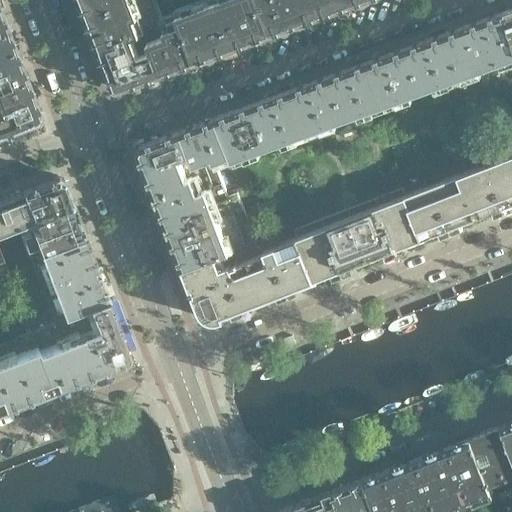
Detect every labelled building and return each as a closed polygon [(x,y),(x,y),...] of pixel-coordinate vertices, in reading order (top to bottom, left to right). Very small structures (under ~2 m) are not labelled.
[(165,29),(153,0),(81,0),(100,47),(114,85),(119,88),(179,66),(165,29)] [(233,46),(215,0),(213,0),(177,14),(178,18),(169,21),(171,26),(165,29),(179,66),(195,60),(233,46)] [(286,26),(276,0),(215,0),(233,46),(286,26)] [(318,14),(313,0),(276,0),(286,26),(318,14)] [(351,2),(350,0),(313,0),(318,14),(351,2)] [(511,6),(502,11),(511,37),(511,6)] [(39,113),(20,61),(7,27),(0,8),(0,132),(16,126),(36,119),(37,119),(40,113),(39,113)] [(511,55),(511,37),(502,11),(445,31),(461,75),(511,55)] [(461,75),(445,31),(426,38),(442,82),(461,75)] [(442,82),(426,38),(407,45),(423,89),(442,82)] [(423,89),(407,45),(388,52),(404,96),(423,89)] [(404,96),(388,52),(369,60),(385,103),(404,96)] [(385,103),(369,60),(350,67),(366,110),(385,103)] [(366,110),(350,67),(331,74),(347,117),(366,110)] [(347,117),(331,74),(312,81),(327,124),(347,117)] [(327,124),(312,81),(292,88),(308,131),(327,124)] [(308,131),(292,88),(273,95),(289,138),(308,131)] [(289,138),(273,95),(254,102),(270,145),(289,138)] [(270,145),(254,102),(235,109),(251,152),(270,145)] [(259,173),(251,152),(235,109),(216,116),(230,154),(240,180),(259,173)] [(230,154),(216,116),(182,129),(193,161),(213,153),(215,160),(230,154)] [(229,196),(215,160),(213,153),(193,161),(182,129),(141,144),(141,143),(138,149),(138,150),(166,221),(229,196)] [(511,152),(406,193),(422,236),(511,201),(511,152)] [(72,202),(63,177),(57,175),(21,188),(32,217),(72,202)] [(425,242),(422,236),(406,193),(403,186),(348,207),(370,263),(386,257),(383,251),(396,246),(398,252),(425,242)] [(0,228),(22,221),(22,222),(27,220),(27,219),(32,217),(21,188),(0,196),(0,228)] [(246,242),(229,196),(166,221),(183,267),(246,242)] [(84,234),(78,218),(72,202),(32,217),(27,219),(27,220),(30,226),(18,230),(27,254),(28,254),(29,255),(84,234)] [(370,263),(348,207),(294,228),(297,236),(316,284),(342,274),(340,268),(352,263),(354,269),(370,263)] [(96,265),(84,234),(29,255),(40,286),(96,265)] [(316,284),(297,236),(260,250),(256,239),(246,242),(183,267),(199,309),(201,311),(202,313),(203,315),(204,315),(207,317),(209,319),(211,319),(214,320),(217,319),(220,319),(224,317),(225,317),(226,319),(316,284)] [(46,301),(102,280),(96,265),(40,286),(46,301)] [(52,317),(73,309),(108,296),(102,280),(46,301),(52,317)] [(129,351),(108,296),(73,309),(97,369),(127,358),(129,352),(129,351)] [(97,369),(73,309),(52,317),(54,321),(57,331),(63,329),(82,375),(97,369)] [(82,375),(63,329),(57,331),(54,321),(45,325),(67,381),(82,375)] [(67,381),(45,325),(19,335),(41,391),(67,381)] [(41,391),(19,335),(0,341),(0,363),(15,401),(41,391)] [(0,406),(15,401),(0,363),(0,406)] [(511,420),(503,424),(502,423),(501,424),(511,451),(511,420)] [(511,511),(511,451),(501,424),(499,425),(500,425),(495,427),(494,427),(471,435),(490,484),(500,511),(511,511)] [(490,484),(471,435),(454,442),(472,490),(490,484)] [(472,490),(454,442),(437,449),(460,509),(468,505),(464,494),(472,490)] [(460,509),(437,449),(419,455),(438,504),(446,500),(451,511),(460,509)] [(438,504),(419,455),(402,462),(421,511),(431,511),(429,507),(438,504)] [(421,511),(402,462),(384,469),(401,511),(421,511)] [(401,511),(384,469),(367,476),(381,511),(401,511)] [(381,511),(367,476),(350,482),(361,511),(381,511)] [(361,511),(350,482),(332,489),(341,511),(361,511)] [(341,511),(332,489),(314,496),(319,511),(341,511)] [(65,511),(115,511),(109,495),(65,511)] [(319,511),(314,496),(295,504),(298,511),(319,511)]
